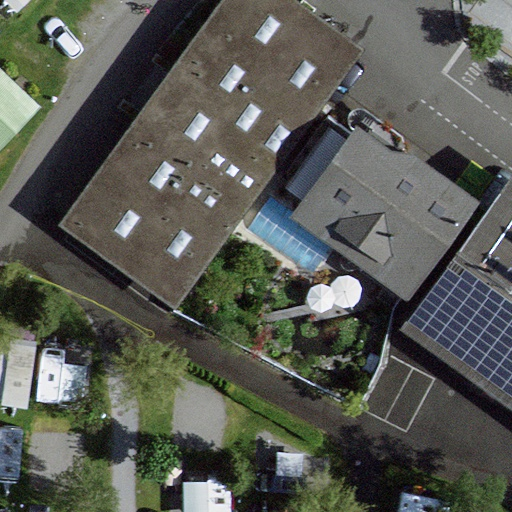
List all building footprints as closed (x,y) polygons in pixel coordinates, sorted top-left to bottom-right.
[(223,225),(227,229),(307,119),(302,116),(351,49),(283,0),(236,0),(76,221),(174,292),(223,225)] [(0,36),(10,25),(0,15),(0,36)] [(0,68),(0,145),(39,105),(0,68)] [(378,246),(411,270),(462,200),(408,161),(388,158),(327,115),(289,169),(319,191),(307,207),(364,247),(378,246)] [(511,380),(511,198),(426,318),(511,380)] [(0,333),(0,395),(40,400),(48,340),(0,333)] [(0,476),(32,477),(33,423),(0,422),(0,476)]
